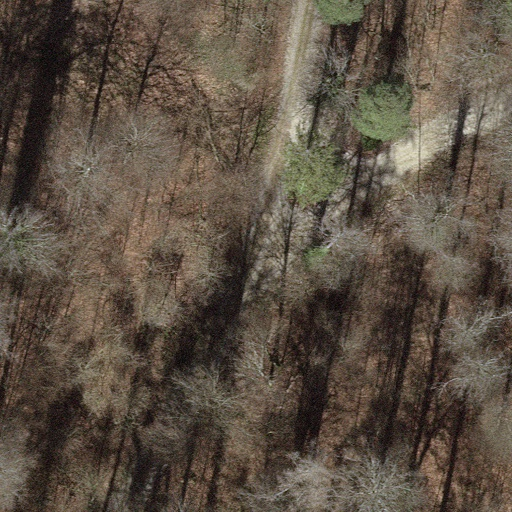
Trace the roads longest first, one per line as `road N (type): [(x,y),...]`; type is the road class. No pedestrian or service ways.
road 1 (track): [(304,0),(206,377),(124,511)]
road 2 (track): [(234,277),(397,155),(511,113)]
